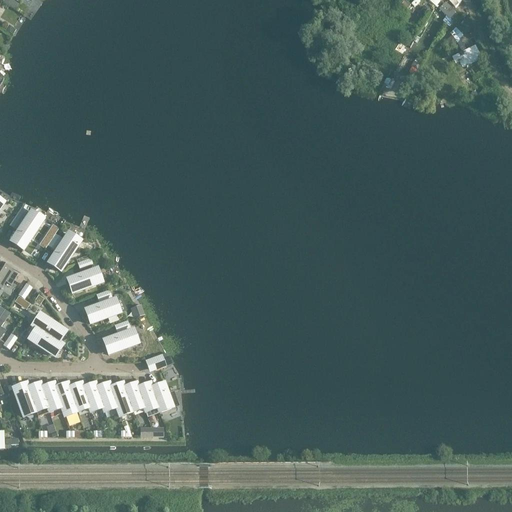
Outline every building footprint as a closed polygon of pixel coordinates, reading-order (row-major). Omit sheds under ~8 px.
[(16,9),(19,3),(13,0),(3,0),(3,1),(16,9)] [(456,13),(446,3),(440,10),(450,19),(456,13)] [(13,35),(14,33),(16,30),(8,25),(5,30),(13,35)] [(476,37),(473,29),(468,31),(471,39),(476,37)] [(450,49),(463,36),(459,30),(456,33),(455,31),(452,34),(453,35),(445,43),(450,49)] [(482,59),(476,46),(452,58),(455,64),(459,62),(463,69),(482,59)] [(434,81),(439,73),(434,70),(429,78),(430,78),(425,87),(428,89),(433,81),(434,81)] [(490,93),(476,81),(473,85),(477,88),(474,92),(479,96),(482,92),(487,96),(490,93)] [(24,217),(18,213),(10,225),(16,229),(24,217)] [(43,221),(31,214),(13,240),(16,242),(14,246),(22,251),(43,221)] [(61,239),(55,235),(48,247),(53,251),(61,239)] [(60,273),(80,243),(69,235),(51,262),(54,264),(51,267),(60,273)] [(93,266),(90,260),(77,265),(79,271),(93,266)] [(0,265),(0,288),(1,289),(6,281),(12,285),(17,276),(0,265)] [(72,295),(102,284),(97,271),(71,281),(72,284),(69,285),(72,295)] [(32,289),(26,285),(18,297),(24,301),(32,289)] [(109,291),(96,296),(98,303),(111,298),(109,291)] [(90,325),(120,314),(115,301),(89,311),(90,314),(87,315),(90,325)] [(39,317),(32,328),(36,330),(59,344),(62,340),(58,337),(62,332),(39,317)] [(130,329),(127,322),(114,327),(117,334),(130,329)] [(62,347),(36,330),(29,341),(51,356),(55,350),(59,353),(62,347)] [(108,356),(138,345),(133,332),(107,342),(108,345),(105,346),(108,356)] [(11,335),(3,347),(9,351),(17,339),(11,335)] [(162,356),(145,362),(147,369),(156,366),(160,370),(166,368),(162,356)] [(27,390),(27,389),(23,390),(23,387),(13,390),(23,418),(36,414),(27,390)] [(48,410),(41,390),(41,389),(37,390),(36,387),(27,390),(36,414),(48,410)] [(61,410),(55,390),(54,389),(51,390),(50,387),(41,390),(48,410),(49,414),(61,410)] [(79,413),(68,390),(68,389),(65,390),(64,387),(55,390),(61,410),(65,418),(79,413)] [(91,414),(82,390),(82,389),(78,390),(78,387),(68,390),(79,413),(80,418),(91,414)] [(102,409),(96,390),(96,389),(92,390),(91,387),(82,390),(91,414),(102,409)] [(116,410),(110,390),(109,389),(106,390),(105,387),(96,390),(102,409),(104,414),(116,410)] [(123,390),(123,389),(120,390),(119,387),(110,390),(116,410),(120,418),(132,414),(123,390)] [(144,409),(137,390),(137,389),(133,390),(132,387),(123,390),(132,414),(144,409)] [(157,410),(151,390),(150,389),(147,390),(146,387),(137,390),(144,409),(145,414),(157,410)] [(151,390),(157,410),(159,414),(172,409),(165,390),(164,389),(161,390),(160,387),(151,390)]
